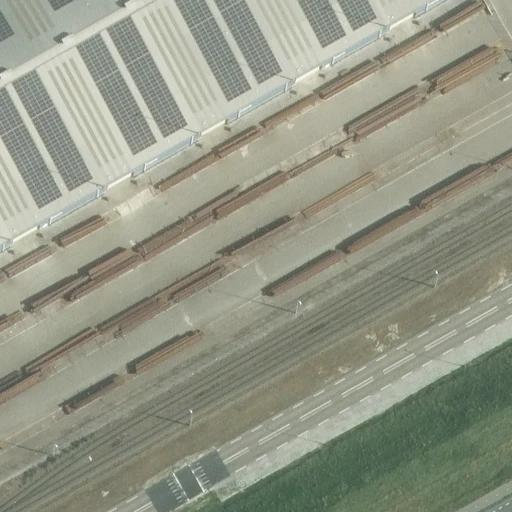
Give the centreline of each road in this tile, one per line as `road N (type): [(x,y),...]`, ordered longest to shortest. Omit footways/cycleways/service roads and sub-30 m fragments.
road 1 (unknown): [(0,425),(511,139)]
road 2 (unclassified): [(138,511),(511,300)]
